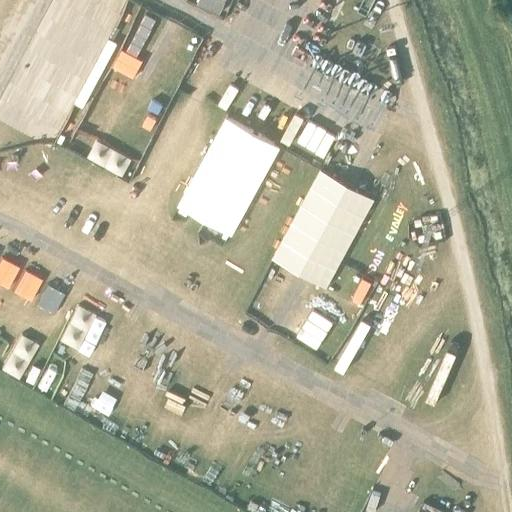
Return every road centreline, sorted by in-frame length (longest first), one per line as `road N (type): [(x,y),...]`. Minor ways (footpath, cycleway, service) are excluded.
road 1 (track): [(390,0),(469,282),(509,511)]
road 2 (unknown): [(511,162),(462,0)]
